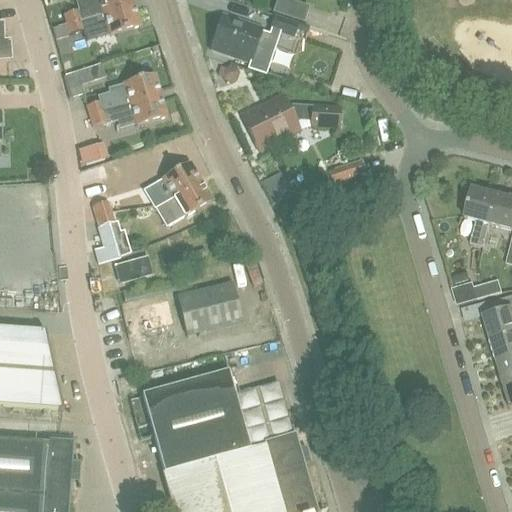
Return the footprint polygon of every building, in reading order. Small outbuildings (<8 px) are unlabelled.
[(89,20),(104,16),(135,7),(132,0),(77,0),(76,0),(79,12),(64,16),(67,27),(83,22),(89,20)] [(303,24),(309,9),(283,0),(276,0),(272,13),(303,24)] [(111,37),(141,28),(135,7),(104,16),(111,37)] [(223,16),(211,52),(249,65),(251,66),(251,64),(263,30),(223,16)] [(294,42),(299,25),(274,17),(269,33),(294,42)] [(70,36),(86,32),(83,22),(67,27),(70,36)] [(0,24),(0,63),(11,63),(10,43),(4,43),(3,25),(0,24)] [(66,78),(70,91),(106,80),(102,66),(66,78)] [(232,84),(238,79),(237,71),(229,69),(223,74),(224,81),(232,84)] [(106,113),(106,114),(130,107),(161,98),(154,76),(124,85),(111,89),(112,92),(101,96),(103,103),(106,113)] [(289,110),(283,97),(269,104),(276,117),(275,117),(277,122),(269,127),(278,145),(301,134),(297,125),(300,123),(311,124),(310,130),(338,131),(340,111),(292,109),(289,110)] [(130,107),(106,114),(109,123),(118,120),(121,128),(135,123),(136,127),(167,118),(161,98),(130,107)] [(89,118),(106,113),(103,103),(85,108),(89,118)] [(259,155),(278,145),(269,127),(277,122),(275,117),(276,117),(269,104),(241,118),(259,155)] [(92,129),(109,123),(106,114),(106,113),(89,118),(92,129)] [(131,161),(152,156),(149,143),(128,148),(131,161)] [(127,168),(133,178),(165,162),(160,152),(127,168)] [(338,186),(366,177),(362,162),(334,171),(338,186)] [(153,208),(164,206),(201,185),(190,165),(163,181),(169,191),(150,202),(153,208)] [(272,206),(273,206),(290,198),(279,176),(261,184),(266,194),(272,206)] [(186,219),(212,203),(201,185),(164,206),(153,208),(155,210),(154,210),(166,230),(186,218),(186,219)] [(476,223),(470,246),(484,249),(490,227),(498,197),(473,190),(465,220),(476,223)] [(511,232),(511,200),(498,197),(490,227),(511,232)] [(97,218),(114,213),(129,211),(125,198),(111,203),(94,208),(97,218)] [(121,261),(120,259),(130,254),(124,233),(120,234),(117,224),(116,224),(113,215),(129,212),(129,211),(114,213),(97,218),(100,228),(97,229),(103,249),(94,251),(98,266),(121,261)] [(163,268),(184,262),(181,252),(160,258),(163,268)] [(121,285),(153,276),(148,259),(116,268),(121,285)] [(478,302),(503,295),(499,282),(474,290),(478,302)] [(293,511),(228,286),(131,315),(188,511),(293,511)] [(511,298),(491,304),(494,315),(483,319),(490,341),(511,334),(511,298)] [(0,405),(61,410),(44,333),(0,328),(0,405)] [(497,365),(511,359),(511,334),(490,341),(497,365)] [(511,359),(497,365),(503,387),(511,384),(511,359)] [(511,384),(503,387),(511,411),(511,410),(511,384)] [(288,388),(269,391),(271,405),(290,401),(288,388)] [(277,423),(296,419),(293,405),(274,409),(277,423)] [(49,444),(0,440),(0,511),(66,511),(72,444),(49,443),(49,444)]
